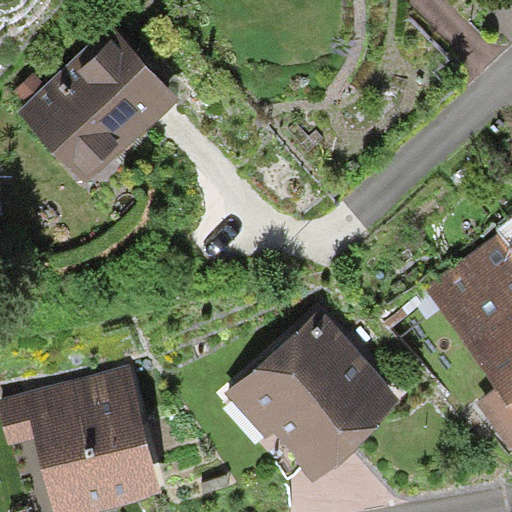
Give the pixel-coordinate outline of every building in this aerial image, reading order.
[(118,16),(22,104),(85,172),(181,84),(118,16)] [(511,144),(502,152),(511,163),(511,144)] [(511,237),(502,224),(429,282),(503,375),(511,385),(511,237)] [(399,385),(322,298),(226,383),(269,431),(278,423),(313,462),(399,385)] [(163,479),(132,358),(0,391),(0,401),(9,438),(38,430),(57,506),(163,479)] [(511,434),(511,385),(503,375),(479,394),(511,434)]
